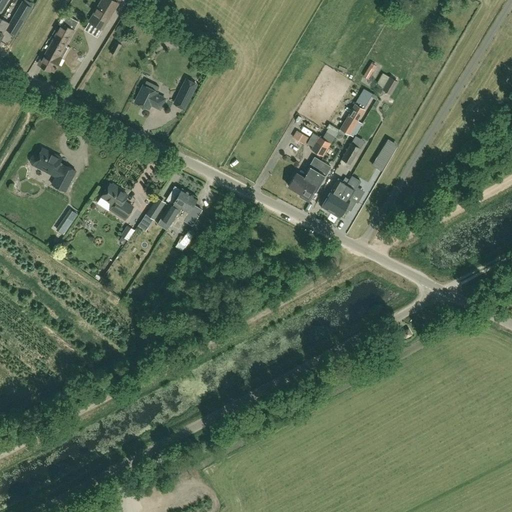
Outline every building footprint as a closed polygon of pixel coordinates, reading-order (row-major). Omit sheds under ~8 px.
[(0,0),(0,12),(0,13),(8,0),(0,0)] [(111,0),(102,0),(89,22),(102,29),(117,4),(111,0)] [(20,27),(32,7),(22,1),(16,12),(11,21),(18,25),(20,27)] [(67,15),(62,24),(39,66),(49,71),(50,70),(54,72),(61,58),(58,56),(63,46),(65,47),(73,31),(78,22),(67,15)] [(0,46),(9,31),(7,29),(10,24),(2,20),(0,23),(0,46)] [(165,38),(178,46),(183,39),(169,30),(165,38)] [(115,41),(109,51),(116,55),(121,45),(115,41)] [(373,62),(365,76),(372,80),(379,66),(373,62)] [(396,81),(389,77),(382,89),(389,94),(396,81)] [(143,86),(135,102),(149,109),(151,104),(154,105),(153,106),(160,109),(165,99),(156,95),(157,92),(156,92),(159,86),(147,80),(144,86),(143,86)] [(196,84),(186,80),(174,104),(184,109),(196,84)] [(358,120),(365,110),(361,108),(371,92),(364,88),(340,128),(338,132),(335,137),(338,139),(342,138),(346,132),(350,134),(358,120)] [(292,137),(304,145),(309,137),(297,130),(292,137)] [(318,137),(311,149),(322,156),(330,143),(334,136),(326,131),(322,139),(318,137)] [(312,133),(306,143),(311,146),(318,136),(312,133)] [(395,148),(386,142),(376,158),(385,164),(395,148)] [(341,159),(350,164),(359,148),(351,143),(341,159)] [(62,158),(42,148),(38,156),(37,156),(34,156),(32,157),(31,160),(31,162),(32,165),(34,166),(37,166),(39,165),(47,169),(46,172),(56,177),(52,185),(65,192),(76,171),(60,163),(62,158)] [(296,172),(288,186),(301,193),(309,180),(311,181),(317,171),(323,161),(315,156),(309,166),(303,176),(296,172)] [(301,193),(299,196),(300,196),(308,201),(314,192),(316,192),(326,176),(332,166),(323,161),(317,171),(311,181),(309,180),(301,193)] [(349,180),(330,212),(339,217),(345,206),(350,210),(355,201),(350,197),(357,186),(360,181),(351,175),(349,180)] [(322,207),(321,208),(322,209),(326,212),(327,211),(328,210),(330,212),(349,180),(345,178),(342,183),(338,181),(333,190),(332,189),(321,206),(322,207)] [(102,197),(97,203),(109,211),(110,209),(125,219),(133,207),(124,201),(127,196),(117,189),(117,188),(113,185),(112,185),(110,184),(102,197)] [(164,214),(161,219),(171,225),(174,220),(190,193),(182,189),(181,191),(175,187),(167,200),(171,203),(164,214)] [(171,225),(178,229),(183,220),(193,225),(202,210),(193,205),(197,198),(190,193),(174,220),(171,225)] [(156,216),(167,199),(159,194),(148,211),(156,216)] [(67,205),(53,226),(65,234),(79,213),(67,205)] [(122,234),(129,239),(136,230),(130,225),(122,234)] [(181,238),(178,242),(185,247),(196,232),(190,228),(182,239),(181,238)]
